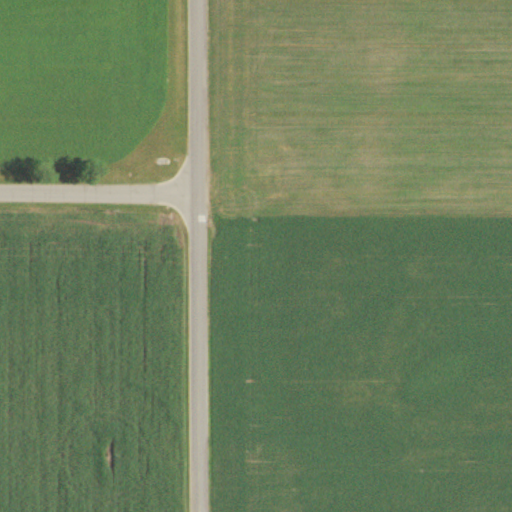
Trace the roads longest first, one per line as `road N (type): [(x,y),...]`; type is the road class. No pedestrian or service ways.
road 1 (residential): [(193,268),(192,0)]
road 2 (residential): [(195,511),(193,268)]
